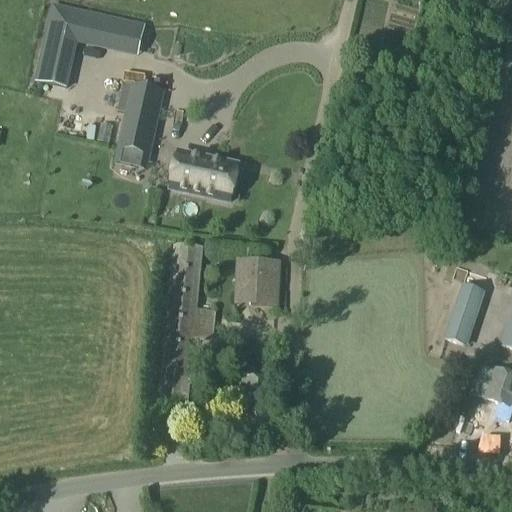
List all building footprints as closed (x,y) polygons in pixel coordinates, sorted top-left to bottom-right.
[(319,28),(322,9),(299,5),(296,24),(319,28)] [(50,8),(33,86),(66,93),(76,48),(136,61),(143,29),(50,8)] [(220,64),(228,42),(180,27),(172,49),(220,64)] [(148,159),(166,81),(135,74),(117,152),(148,159)] [(192,141),(220,144),(222,123),(194,120),(192,141)] [(169,193),(228,207),(236,171),(177,158),(169,193)] [(193,341),(196,314),(202,253),(172,250),(156,410),(186,413),(190,368),(202,370),(204,344),(212,345),(212,343),(193,341)] [(276,270),(236,268),(235,289),(251,289),(251,307),(275,308),(276,270)] [(480,296),(461,290),(443,343),(462,349),(480,296)] [(193,341),(212,343),(214,316),(196,314),(193,341)] [(511,317),(501,350),(511,354),(511,317)] [(236,426),(272,429),(276,385),(254,383),(255,374),(240,373),(236,426)] [(511,380),(492,373),(482,402),(499,408),(494,421),(508,425),(511,414),(511,380)]
